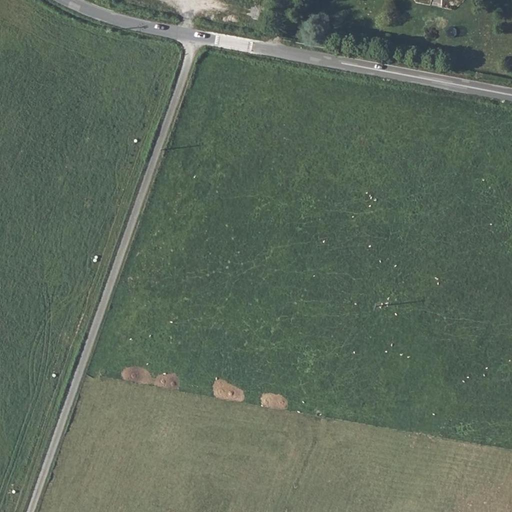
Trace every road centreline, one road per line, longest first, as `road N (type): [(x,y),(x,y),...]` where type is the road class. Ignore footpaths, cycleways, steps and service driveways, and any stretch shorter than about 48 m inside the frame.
road 1 (track): [(29,511),(194,36)]
road 2 (tertiary): [(511,95),(132,23),(66,0)]
